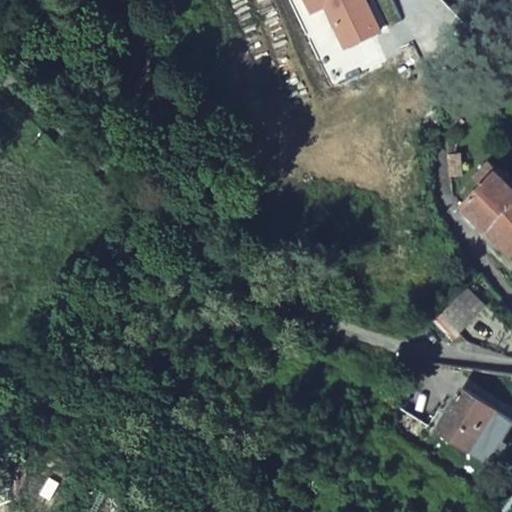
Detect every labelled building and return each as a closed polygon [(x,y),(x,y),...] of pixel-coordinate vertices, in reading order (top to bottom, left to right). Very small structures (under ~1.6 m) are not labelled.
[(377,31),(363,0),(304,0),(309,10),(323,4),(342,46),(377,31)] [(445,154),(447,192),(458,192),(457,178),(460,178),(460,153),(445,154)] [(506,255),(511,249),(511,186),(488,161),(471,177),(479,187),(461,204),(481,225),(492,216),(494,219),(488,233),(506,255)] [(429,430),(489,467),(511,429),(511,421),(457,386),(429,430)] [(421,425),(386,401),(373,431),(403,451),(421,425)] [(511,511),(511,491),(502,497),(509,511),(511,511)]
